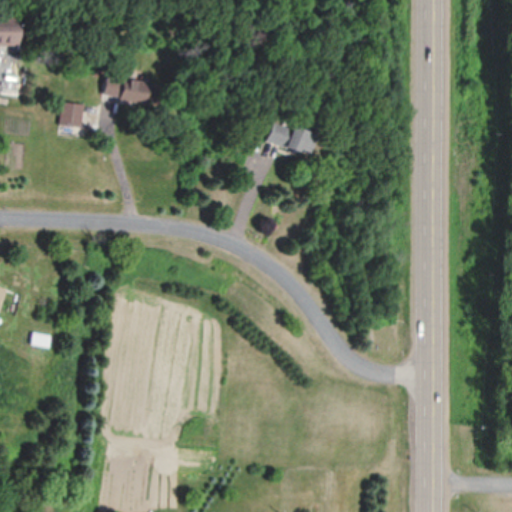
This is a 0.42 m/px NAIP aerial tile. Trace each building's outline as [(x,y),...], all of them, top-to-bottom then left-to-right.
[(0,44),(15,44),(15,16),(0,16),(0,44)] [(145,80),(103,75),(100,97),(142,103),(145,80)] [(59,125),(80,126),(81,102),(60,101),(59,125)] [(263,141),(307,153),(313,132),(268,121),(263,141)] [(49,335),(33,331),(30,342),(46,346),(49,335)]
